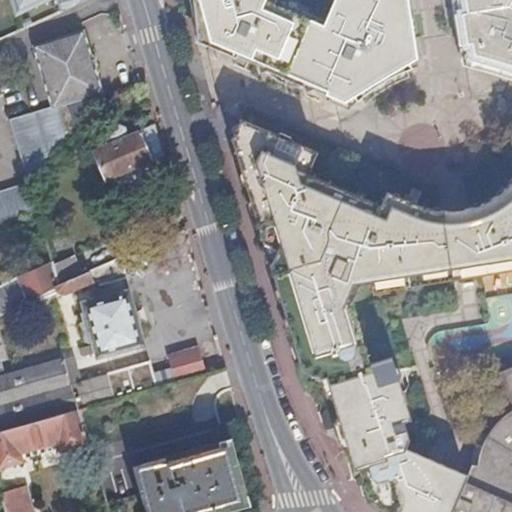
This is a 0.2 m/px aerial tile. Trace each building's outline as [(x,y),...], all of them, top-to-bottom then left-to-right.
[(192,0),(197,25),(200,34),(203,40),(206,44),(211,48),(237,59),(257,68),(281,58),(304,68),(314,92),(331,100),(329,104),(350,113),(366,97),(403,74),(419,70),(414,39),(411,39),(405,0),(192,0)] [(511,0),(457,0),(468,63),(491,69),(505,74),(511,75),(511,0)] [(236,60),(237,59),(211,48),(206,44),(203,40),(200,34),(197,25),(198,44),(236,60)] [(60,158),(72,146),(61,108),(102,96),(95,72),(92,59),(85,36),(36,50),(54,110),(12,122),(32,188),(0,197),(0,226),(40,215),(34,191),(60,158)] [(306,95),(314,92),(304,68),(281,58),(257,68),(261,76),(274,71),(301,83),(306,95)] [(115,98),(116,99),(120,114),(149,105),(144,88),(115,98)] [(165,157),(153,119),(124,130),(119,129),(112,132),(110,137),(113,146),(94,155),(106,183),(108,182),(154,162),(165,157)] [(297,145),(242,121),(242,122),(248,126),(296,146),(297,145)] [(232,142),(235,153),(248,126),(242,122),(232,142)] [(511,184),(509,189),(495,199),(484,206),(471,210),(464,211),(455,213),(443,213),(439,212),(432,212),(425,210),(387,195),(381,208),(309,177),(318,154),(315,153),(297,145),(296,146),(248,126),(235,153),(263,246),(278,252),(275,258),(280,260),(284,271),(273,276),(300,366),(302,373),(319,382),(326,380),(345,443),(356,440),(360,452),(349,455),(354,473),(359,472),(368,499),(390,510),(389,511),(453,511),(468,477),(431,462),(406,451),(409,442),(404,425),(403,423),(393,427),(390,418),(408,413),(398,381),(394,368),(392,362),(371,368),(352,306),(360,289),(389,285),(390,292),(454,282),(481,277),(483,277),(511,272),(511,184)] [(163,185),(154,162),(108,182),(126,193),(128,199),(163,185)] [(280,260),(275,258),(271,269),(273,276),(284,271),(280,260)] [(0,436),(82,412),(157,390),(150,366),(72,388),(65,364),(2,381),(0,372),(0,315),(24,305),(27,310),(58,296),(65,298),(100,285),(101,288),(127,281),(121,261),(84,278),(60,288),(56,272),(54,267),(0,290),(0,436)] [(76,261),(56,272),(60,288),(84,278),(76,261)] [(128,298),(87,310),(93,331),(89,333),(87,327),(82,329),(87,347),(94,349),(98,349),(101,358),(141,347),(128,298)] [(169,360),(176,384),(189,381),(207,375),(200,351),(169,360)] [(511,511),(511,370),(506,373),(497,377),(501,386),(511,405),(511,412),(511,414),(504,419),(498,425),(493,432),(488,439),(484,447),(482,452),(479,462),(478,467),(473,467),(468,477),(453,511),(511,511)] [(498,389),(511,414),(511,412),(511,405),(501,386),(498,389)] [(200,395),(86,427),(93,453),(193,424),(194,415),(195,407),(197,400),(200,395)] [(79,425),(85,423),(82,412),(0,436),(0,465),(1,469),(7,468),(9,468),(16,466),(17,464),(22,463),(20,453),(60,442),(63,452),(76,449),(84,445),(79,425)] [(411,423),(408,413),(390,418),(393,427),(403,423),(404,425),(411,423)] [(482,452),(484,447),(488,439),(483,436),(480,442),(476,453),(474,459),(473,467),(478,467),(479,462),(482,452)] [(356,440),(345,443),(349,455),(360,452),(356,440)] [(168,466),(228,449),(227,443),(166,461),(168,466)] [(209,511),(243,502),(228,449),(168,466),(166,461),(136,470),(147,511),(209,511)] [(40,511),(33,485),(2,494),(6,511),(40,511)]
